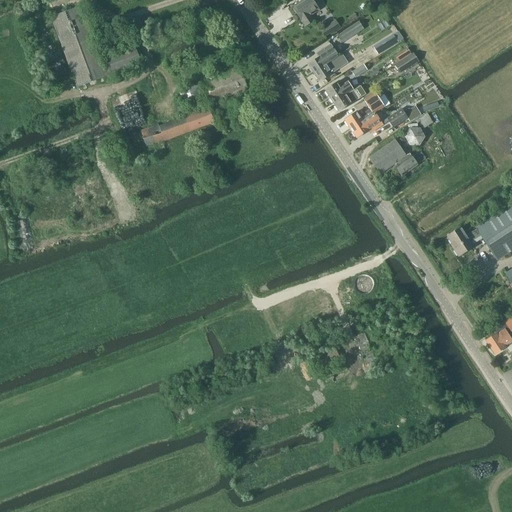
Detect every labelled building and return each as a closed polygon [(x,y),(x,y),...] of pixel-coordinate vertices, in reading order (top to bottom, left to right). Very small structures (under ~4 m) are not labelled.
[(314,0),(303,0),(293,7),(306,26),(315,20),(312,16),(321,10),(314,0)] [(80,3),(50,14),(77,85),(107,74),(80,3)] [(325,37),(340,28),(336,21),(321,31),(325,37)] [(135,48),(104,60),(110,76),(141,65),(135,48)] [(349,50),(337,58),(342,67),(355,58),(349,50)] [(308,64),(313,72),(333,60),(328,51),(308,64)] [(407,58),(395,66),(402,77),(414,69),(407,58)] [(333,60),(313,72),(320,82),(339,69),(333,60)] [(229,71),(201,82),(209,103),(234,94),(234,93),(239,91),(241,92),(244,91),(245,89),(248,88),(239,66),(229,70),(229,71)] [(334,103),(354,90),(348,82),(340,87),(337,82),(325,90),(334,103)] [(184,104),(194,106),(201,98),(199,88),(188,86),(181,93),(184,104)] [(359,98),(354,90),(334,103),(340,112),(359,98)] [(365,101),(370,109),(374,114),(384,107),(384,106),(375,93),(365,101)] [(184,116),(185,118),(189,130),(212,122),(214,122),(208,108),(184,116)] [(424,108),(416,114),(425,129),(434,124),(424,108)] [(345,120),(351,129),(374,114),(370,109),(361,116),(358,112),(345,120)] [(402,110),(388,119),(393,127),(407,118),(402,110)] [(374,114),(351,129),(357,137),(370,129),(368,126),(378,120),(374,114)] [(185,118),(184,116),(159,125),(158,123),(141,128),(147,145),(189,130),(185,118)] [(419,131),(411,131),(407,138),(411,146),(420,145),(424,138),(419,131)] [(396,141),(370,159),(380,173),(406,155),(396,141)] [(418,164),(411,155),(396,166),(402,176),(418,164)] [(511,201),(506,205),(474,226),(476,229),(480,236),(496,261),(511,250),(511,201)] [(473,247),(470,243),(480,236),(476,229),(466,236),(461,228),(447,236),(455,248),(454,249),(459,256),(473,247)] [(367,287),(367,286),(366,283),(364,280),(362,278),(358,277),(356,277),(354,278),(351,279),(350,281),(349,282),(348,286),(349,290),(350,293),(353,295),(355,296),(357,296),(360,295),(364,294),(366,291),(367,287)] [(496,335),(487,341),(495,354),(505,347),(506,348),(511,344),(511,340),(508,335),(511,332),(506,322),(493,331),(496,335)]
